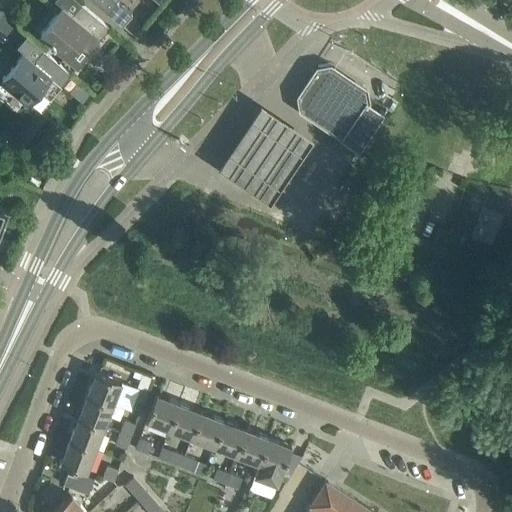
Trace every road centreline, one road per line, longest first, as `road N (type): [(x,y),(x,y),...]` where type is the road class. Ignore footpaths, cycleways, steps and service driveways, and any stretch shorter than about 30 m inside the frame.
road 1 (unclassified): [(2,511),(59,355),(88,331),(114,334),(458,465),(480,480),(483,511)]
road 2 (tertiary): [(34,293),(55,275),(108,193),(279,0)]
road 3 (tertiary): [(249,0),(92,160),(35,267),(34,293)]
